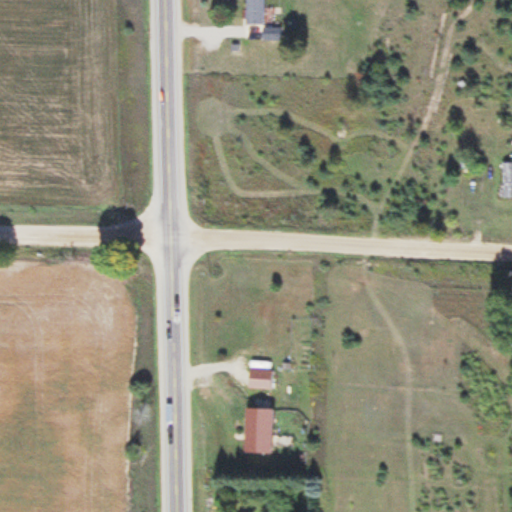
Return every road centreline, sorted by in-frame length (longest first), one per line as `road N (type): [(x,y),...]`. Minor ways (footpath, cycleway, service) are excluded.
road 1 (primary): [(180,511),(167,0)]
road 2 (residential): [(511,242),(174,227)]
road 3 (residential): [(174,227),(0,221)]
